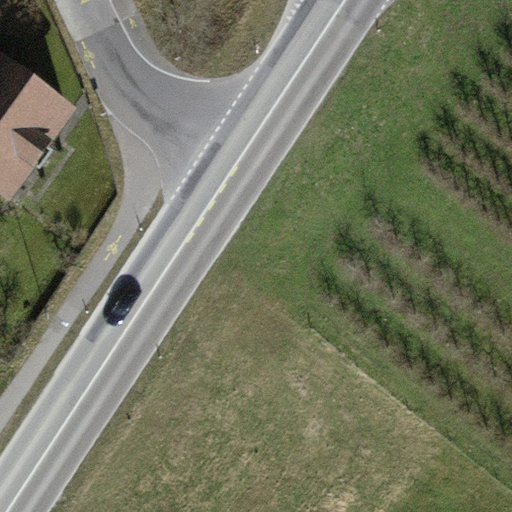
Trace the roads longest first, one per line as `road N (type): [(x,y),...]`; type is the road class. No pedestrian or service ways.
road 1 (secondary): [(10,511),(243,155)]
road 2 (track): [(181,127),(0,417)]
road 3 (unclassified): [(243,155),(142,104),(111,74),(78,0)]
road 4 (secondary): [(243,155),(344,0)]
